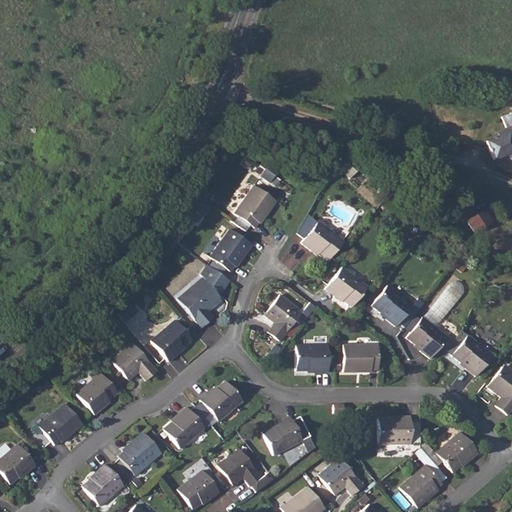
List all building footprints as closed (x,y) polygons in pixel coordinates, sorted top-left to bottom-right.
[(507,131),(497,135),(487,139),(494,158),(509,151),(511,159),(511,158),(511,94),(511,95),(511,110),(500,114),(504,125),(507,131)] [(339,152),(334,162),(339,167),(350,176),(357,168),(339,152)] [(252,229),(256,223),(263,212),(266,214),(273,202),(251,186),(231,215),(252,229)] [(491,221),(484,207),(464,219),(472,232),(491,221)] [(299,243),(309,251),(310,249),(316,255),(325,261),(327,258),(333,263),(346,247),(340,243),(341,241),(316,221),(299,243)] [(227,273),(231,267),(238,256),(241,258),(249,246),(227,230),(207,258),(227,273)] [(200,279),(174,300),(199,329),(211,318),(205,310),(218,299),(216,296),(226,282),(205,267),(198,276),(200,279)] [(322,290),(332,298),(333,296),(339,301),(348,309),(364,288),(339,268),(322,290)] [(368,307),(378,314),(383,318),(382,319),(392,328),(409,306),(385,286),(368,307)] [(277,296),(263,314),(274,323),(273,324),(265,333),(276,342),(293,320),(299,325),(312,308),(307,303),(299,313),(277,296)] [(111,310),(121,322),(134,310),(125,299),(111,310)] [(403,338),(412,345),(419,350),(417,352),(427,359),(444,338),(419,318),(403,338)] [(175,354),(174,353),(180,348),(189,340),(172,321),(148,341),(165,363),(175,354)] [(449,356),(458,362),(464,367),(463,369),(473,377),(490,355),(465,336),(449,356)] [(109,362),(124,379),(135,370),(137,373),(144,381),(154,372),(130,344),(109,362)] [(340,373),(354,373),(355,371),(367,371),(374,371),(374,345),(340,345),(340,373)] [(294,371),(305,372),(312,371),(312,373),(325,373),(325,346),(294,346),(294,371)] [(511,376),(511,378),(499,368),(484,386),(498,397),(492,405),(505,415),(511,406),(511,376)] [(101,408),(99,407),(106,401),(114,394),(98,374),(73,395),(91,416),(101,408)] [(208,394),(207,392),(197,401),(215,422),(239,401),(223,381),(214,389),(208,394)] [(52,446),(58,441),(68,433),(69,435),(80,426),(62,405),(36,427),(52,446)] [(331,405),(331,413),(341,413),(341,405),(331,405)] [(175,417),(170,422),(160,430),(177,449),(201,429),(183,407),(174,415),(175,417)] [(394,418),(386,419),(375,419),(376,445),(407,444),(407,416),(394,417),(394,418)] [(277,424),(270,427),(259,432),(271,455),(299,441),(287,417),(276,422),(277,424)] [(449,473),(458,465),(463,460),(465,462),(474,453),(456,432),(433,453),(449,473)] [(131,443),(121,452),(115,457),(132,476),(158,453),(140,433),(130,441),(131,443)] [(311,438),(283,450),(288,461),(315,449),(311,438)] [(0,476),(8,485),(17,478),(22,473),(23,474),(32,467),(15,445),(0,458),(0,476)] [(215,465),(229,484),(240,475),(241,478),(248,487),(259,478),(237,449),(215,465)] [(316,476),(330,493),(341,485),(342,487),(350,496),(361,486),(338,458),(316,476)] [(94,475),(88,480),(80,487),(96,507),(120,486),(103,465),(93,473),(94,475)] [(426,499),(424,497),(434,489),(439,484),(423,466),(397,488),(415,508),(426,499)] [(190,510),(199,503),(205,499),(207,500),(216,493),(200,471),(175,490),(190,510)] [(281,511),(317,511),(322,509),(306,487),(278,508),(281,511)]
